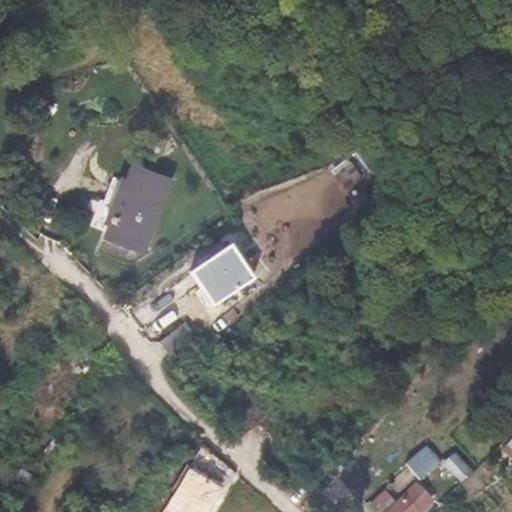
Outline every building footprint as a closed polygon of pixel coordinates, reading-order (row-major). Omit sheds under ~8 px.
[(114,95),(121,89),(115,80),(108,86),(114,95)] [(142,252),(169,181),(131,167),(125,182),(121,180),(105,223),(110,225),(105,238),(142,252)] [(5,182),(2,182),(0,191),(0,192),(8,194),(10,183),(5,182)] [(253,278),(230,244),(188,272),(211,306),(253,278)] [(168,356),(195,336),(185,322),(158,342),(168,356)] [(420,479),(440,461),(426,446),(406,464),(420,479)] [(216,455),(202,447),(165,508),(171,511),(178,511),(179,511),(207,511),(220,490),(203,480),(216,455)] [(471,472),(455,454),(443,465),(448,470),(450,469),(461,481),(471,472)] [(418,511),(431,500),(416,484),(385,511),(418,511)] [(383,490),(367,504),(374,511),(380,511),(393,502),(383,490)]
